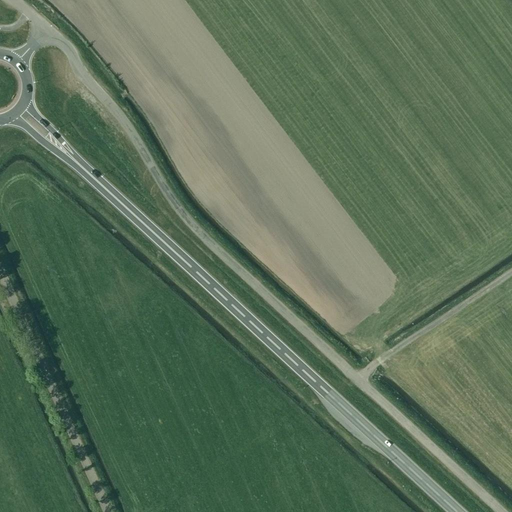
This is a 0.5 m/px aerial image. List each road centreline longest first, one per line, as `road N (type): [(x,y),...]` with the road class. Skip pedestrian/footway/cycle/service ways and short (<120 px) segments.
road 1 (unclassified): [(45,29),(118,114),(199,233),(502,511)]
road 2 (trunk): [(456,511),(71,158)]
road 3 (unclassified): [(107,511),(0,271)]
